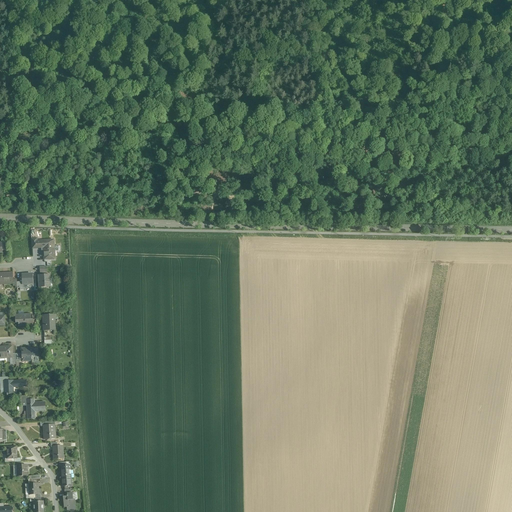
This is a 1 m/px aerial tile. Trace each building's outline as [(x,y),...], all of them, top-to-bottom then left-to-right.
[(54,240),(41,241),(41,248),(44,248),(44,258),(49,258),(49,259),(55,259),(54,240)] [(13,273),(7,273),(4,273),(0,273),(0,284),(13,283),(13,279),(13,273)] [(33,275),(22,275),(23,284),(33,284),(33,275)] [(40,276),(39,276),(39,288),(49,287),(48,279),(50,279),(50,275),(43,275),(40,276)] [(31,314),(23,315),(16,316),(16,318),(15,318),(15,322),(18,322),(19,326),(26,325),(26,326),(33,326),(33,320),(31,320),(31,314)] [(56,315),(43,315),(44,331),(55,331),(54,319),(56,319),(56,315)] [(12,347),(3,347),(3,352),(4,352),(4,358),(12,358),(12,347)] [(38,348),(21,349),(22,362),(39,361),(38,348)] [(8,381),(3,381),(4,393),(5,393),(5,395),(7,395),(7,396),(8,396),(8,394),(13,394),(13,388),(27,387),(26,381),(12,382),(12,381),(8,381)] [(35,403),(34,399),(28,400),(26,400),(26,402),(27,409),(28,409),(29,416),(31,416),(31,419),(35,419),(35,412),(45,411),(45,402),(35,403)] [(47,425),(44,426),(44,440),(55,439),(55,425),(47,425)] [(57,446),(53,447),(53,452),(54,452),(54,459),(59,459),(63,459),(63,453),(62,446),(57,446)] [(17,447),(7,447),(7,459),(15,459),(17,459),(17,447)] [(21,465),(17,466),(17,476),(22,476),(22,477),(28,476),(27,465),(21,465)] [(66,466),(61,466),(62,487),(64,487),(70,486),(71,486),(71,479),(70,479),(69,471),(70,470),(70,465),(66,466)] [(38,484),(29,484),(29,495),(39,495),(39,489),(38,489),(38,484)] [(71,493),(65,494),(65,497),(63,497),(64,508),(67,507),(67,511),(76,510),(75,500),(73,500),(72,493),(71,493)] [(35,502),(34,502),(34,510),(36,510),(36,511),(43,511),(44,509),(44,505),(43,505),(43,502),(41,502),(35,502)]
